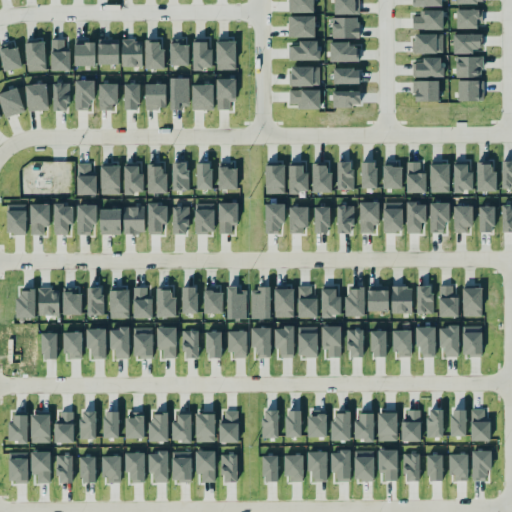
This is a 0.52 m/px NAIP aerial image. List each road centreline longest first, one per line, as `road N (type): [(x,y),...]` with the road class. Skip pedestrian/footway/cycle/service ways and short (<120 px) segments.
road 1 (residential): [(0,262),(511,260)]
road 2 (residential): [(0,508),(511,508)]
road 3 (residential): [(510,383),(0,385)]
road 4 (residential): [(0,153),(28,140),(262,139)]
road 5 (residential): [(261,12),(0,16)]
road 6 (residential): [(262,139),(511,138)]
road 7 (residential): [(506,260),(511,466)]
road 8 (residential): [(261,0),(262,139)]
road 9 (residential): [(387,0),(387,139)]
road 10 (residential): [(510,0),(511,138)]
